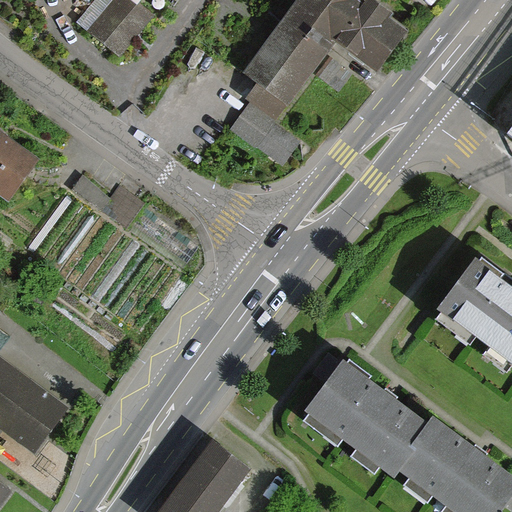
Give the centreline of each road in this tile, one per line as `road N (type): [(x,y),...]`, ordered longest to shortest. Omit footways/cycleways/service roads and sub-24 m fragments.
road 1 (residential): [(288,253),(0,49)]
road 2 (primary): [(104,511),(288,253)]
road 3 (primary): [(288,253),(411,110)]
road 4 (primary): [(411,110),(496,0)]
road 5 (residential): [(411,110),(511,186)]
